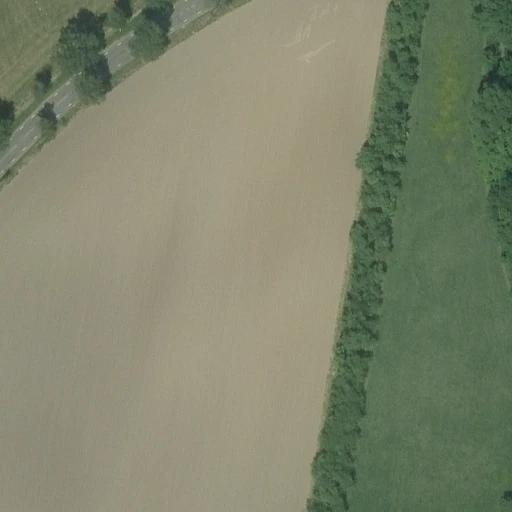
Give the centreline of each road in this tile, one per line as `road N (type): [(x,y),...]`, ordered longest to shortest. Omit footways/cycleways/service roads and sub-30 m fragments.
road 1 (tertiary): [(0,162),(99,63),(187,0)]
road 2 (unclassified): [(511,174),(505,0)]
